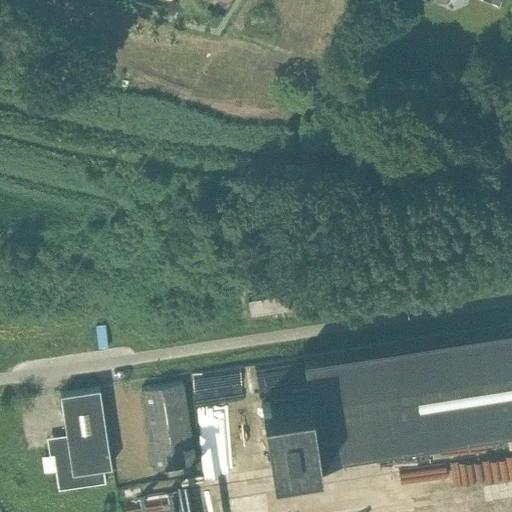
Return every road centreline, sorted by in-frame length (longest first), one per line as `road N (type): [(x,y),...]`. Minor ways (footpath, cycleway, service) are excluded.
road 1 (track): [(511,188),(190,175),(65,158),(0,139)]
road 2 (unclassified): [(0,381),(137,361)]
